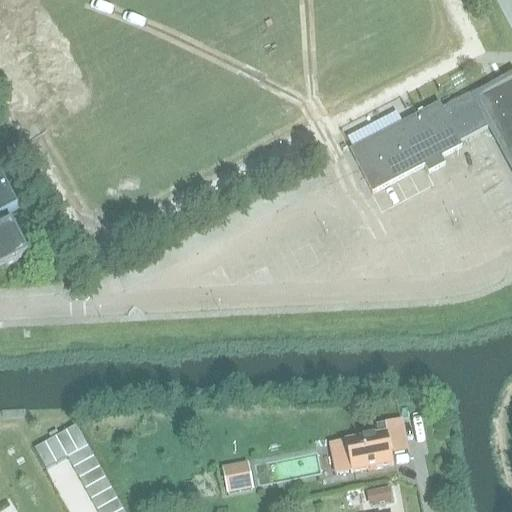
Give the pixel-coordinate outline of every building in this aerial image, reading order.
[(492,127),(511,164),(511,79),(477,98),(492,126),(492,127)] [(492,126),(477,98),(475,93),(443,110),(440,105),(350,152),(373,195),(425,168),(429,175),(446,166),(442,159),(462,148),(460,143),(492,127),(492,126)] [(0,271),(29,256),(8,215),(18,209),(0,174),(0,271)] [(352,473),(393,465),(392,456),(408,453),(402,422),(375,428),(376,436),(345,442),(352,473)] [(77,427),(66,433),(78,454),(67,460),(73,470),(94,459),(77,427)] [(66,433),(45,445),(57,466),(67,460),(78,454),(66,433)] [(45,445),(35,450),(46,471),(57,466),(45,445)] [(94,459),(73,470),(79,481),(100,469),(94,459)] [(248,466),(224,471),(228,493),(252,489),(248,466)] [(100,469),(79,481),(85,491),(106,479),(100,469)] [(106,479),(85,491),(90,502),(112,490),(106,479)] [(389,489),(369,493),(372,505),(391,501),(389,489)] [(112,490),(90,502),(96,511),(118,500),(112,490)] [(118,500),(96,511),(121,511),(123,511),(118,500)]
